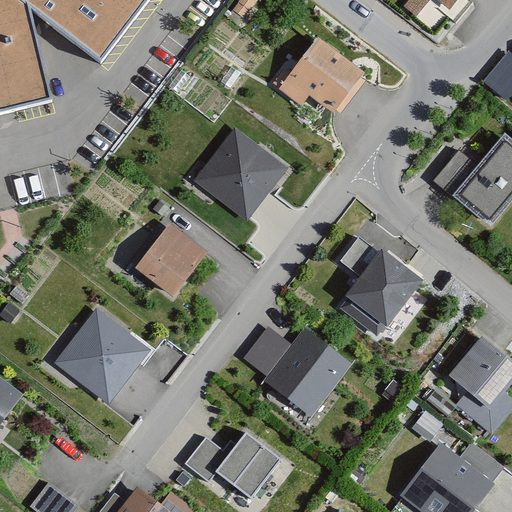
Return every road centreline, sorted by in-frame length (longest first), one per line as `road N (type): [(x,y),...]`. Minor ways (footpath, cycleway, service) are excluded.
road 1 (residential): [(359,170),(128,466)]
road 2 (residential): [(359,170),(511,301)]
road 3 (residential): [(334,0),(431,74)]
road 4 (residential): [(431,74),(359,170)]
